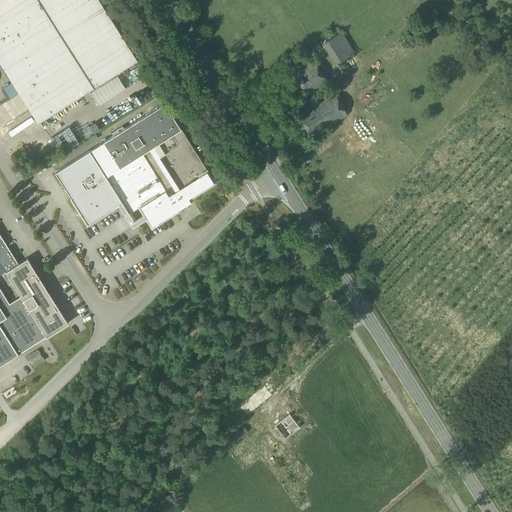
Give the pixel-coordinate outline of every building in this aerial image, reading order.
[(0,0),(0,61),(12,81),(7,85),(6,84),(3,85),(4,87),(0,89),(7,99),(19,91),(38,122),(136,60),(98,0),(0,0)] [(321,44),(334,66),(355,52),(341,32),(321,44)] [(292,74),(313,108),(319,104),(313,95),(327,87),(324,83),(325,82),(313,61),(292,74)] [(324,101),(319,104),(313,108),(314,109),(299,118),(310,135),(324,126),(325,128),(346,115),(330,89),(321,95),(324,101)] [(213,182),(164,104),(54,173),(87,224),(112,208),(113,208),(118,205),(118,204),(121,202),(128,214),(139,207),(151,227),(184,206),(184,207),(188,205),(189,205),(188,203),(186,199),(192,196),(192,195),(213,182)] [(330,143),(330,155),(322,155),(322,173),(332,173),(332,163),(338,163),(338,151),(334,151),(334,146),(341,146),(341,143),(330,143)] [(0,365),(34,345),(67,323),(45,287),(27,258),(18,264),(0,235),(0,365)] [(274,426),(284,439),(299,427),(289,415),(274,426)] [(233,433),(222,445),(227,450),(239,439),(233,433)]
